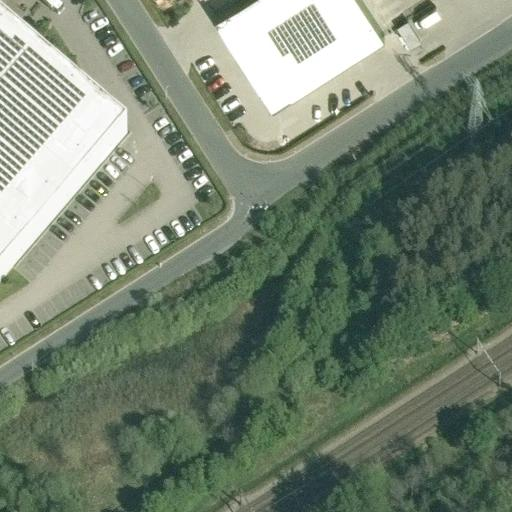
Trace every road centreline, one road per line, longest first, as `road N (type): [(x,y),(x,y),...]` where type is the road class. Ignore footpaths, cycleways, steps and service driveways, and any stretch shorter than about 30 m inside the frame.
road 1 (unclassified): [(253,183),(234,231),(0,379)]
road 2 (unclassified): [(511,34),(290,172),(253,183)]
road 3 (unclassified): [(253,183),(226,168),(121,0)]
